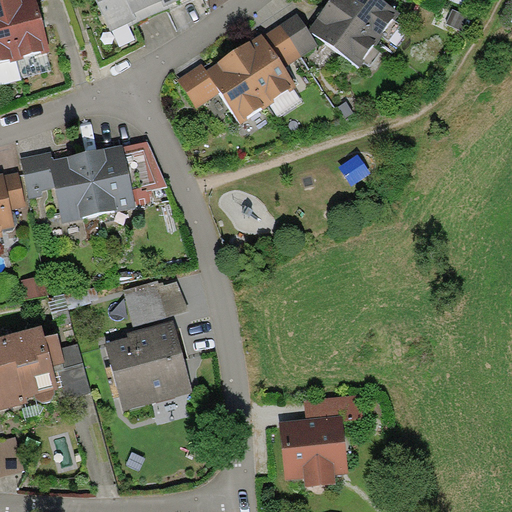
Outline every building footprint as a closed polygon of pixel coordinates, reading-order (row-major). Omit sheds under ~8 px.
[(0,0),(0,63),(21,58),(5,0),(0,0)] [(5,0),(21,58),(56,49),(42,0),(5,0)] [(143,0),(97,0),(110,30),(149,13),(143,0)] [(143,0),(149,13),(179,0),(143,0)] [(379,39),(400,10),(387,0),(340,0),(336,7),(379,39)] [(357,68),(379,39),(336,7),(314,36),(357,68)] [(270,37),(239,56),(276,116),(307,98),(270,37)] [(239,56),(209,74),(245,135),(276,116),(239,56)] [(123,144),(88,152),(99,210),(135,203),(123,144)] [(88,152),(52,159),(64,217),(99,210),(88,152)] [(0,239),(21,236),(12,175),(0,176),(0,239)] [(171,325),(103,341),(119,409),(187,392),(171,325)] [(53,336),(0,345),(0,407),(64,395),(53,336)] [(308,420),(281,421),(285,488),(352,484),(348,421),(360,420),(359,398),(307,401),(308,420)]
